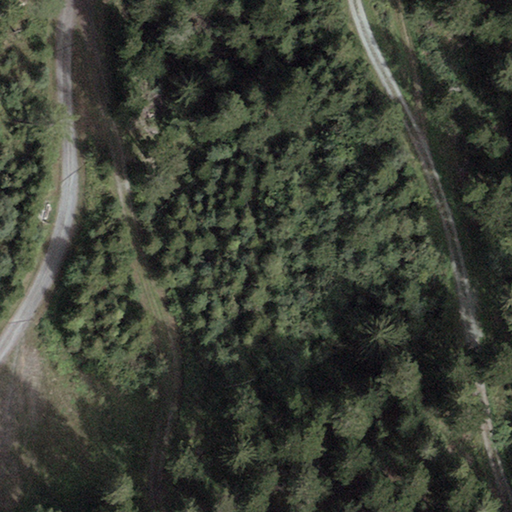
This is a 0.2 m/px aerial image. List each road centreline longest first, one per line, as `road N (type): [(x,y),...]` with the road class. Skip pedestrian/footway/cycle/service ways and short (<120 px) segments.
road 1 (track): [(161,511),(153,492),(174,401),(171,335),(112,140),(90,0)]
road 2 (track): [(511,507),(479,414),(461,256),(418,140),(396,0)]
road 3 (track): [(66,0),(74,198),(59,258),(0,365)]
road 4 (track): [(359,0),(418,140)]
